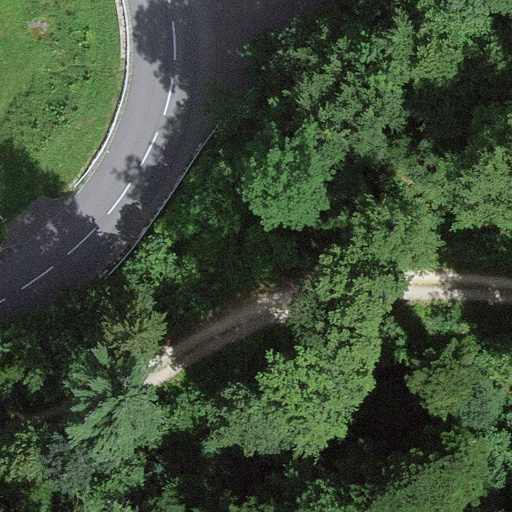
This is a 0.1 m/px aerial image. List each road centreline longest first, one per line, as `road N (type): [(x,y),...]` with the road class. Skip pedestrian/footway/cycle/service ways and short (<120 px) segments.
road 1 (track): [(511,294),(463,287),(265,303),(0,418)]
road 2 (secondary): [(0,305),(91,234),(130,184),(170,91),(174,39)]
